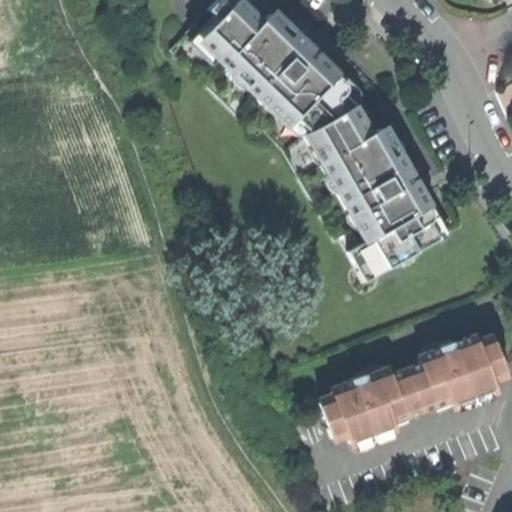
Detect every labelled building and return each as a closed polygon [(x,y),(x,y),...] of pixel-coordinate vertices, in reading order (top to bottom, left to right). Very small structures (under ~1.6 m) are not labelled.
[(363,283),(460,227),(429,172),(399,120),(393,123),(370,84),(330,46),(284,2),(279,4),(274,0),(239,0),(238,2),(235,0),(218,0),(169,52),(257,137),(260,133),(284,155),(334,244),(339,241),(363,283)] [(489,379),(504,374),(490,338),(476,344),(474,338),(453,346),(451,342),(426,351),(427,355),(416,359),(418,366),(389,377),(387,371),(375,376),(372,370),(348,379),(350,384),(328,392),(330,398),(317,403),(330,438),(343,433),(347,443),(352,441),(388,428),(406,421),(404,414),(431,403),(434,410),(453,403),(489,390),(493,388),(489,379)] [(416,354),(416,359),(427,355),(426,351),(451,342),(446,340),(441,340),(434,341),(425,346),(419,350),(416,354)] [(356,373),(348,379),(372,370),(375,376),(387,371),(382,366),(377,364),(370,366),(362,369),(356,373)] [(493,398),(489,390),(453,403),(456,411),(493,398)] [(391,436),(388,428),(352,441),(355,449),(391,436)]
